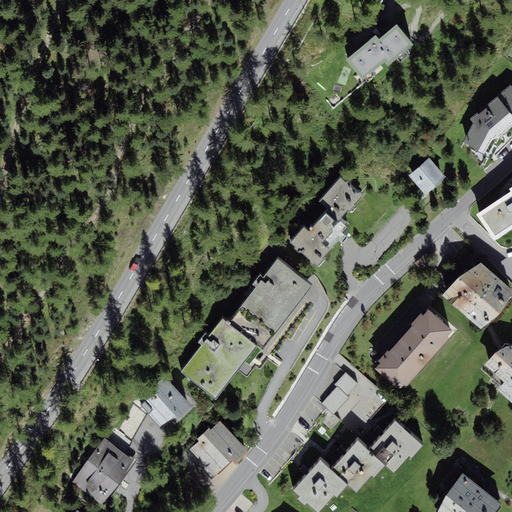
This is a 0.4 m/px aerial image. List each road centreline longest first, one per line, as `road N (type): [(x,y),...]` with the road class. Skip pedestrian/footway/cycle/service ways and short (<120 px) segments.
road 1 (tertiary): [(291,0),(118,298),(0,478)]
road 2 (residential): [(511,160),(370,285),(284,421),(208,511)]
road 3 (unknown): [(427,234),(440,257),(437,278),(374,351)]
